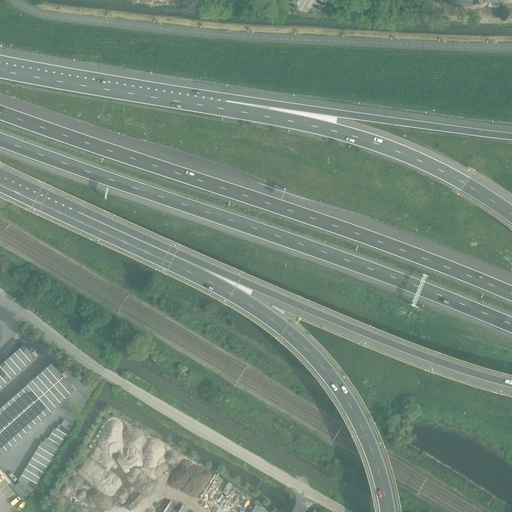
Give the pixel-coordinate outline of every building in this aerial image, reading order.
[(22,346),(0,365),(0,389),(34,360),(39,356),(35,351),(31,353),(24,344),(22,346)] [(51,364),(0,408),(0,453),(1,455),(75,390),(65,380),(68,377),(64,372),(61,375),(51,364)] [(64,420),(60,425),(69,430),(72,425),(64,420)] [(59,424),(56,429),(66,435),(69,430),(60,425),(59,424)] [(54,428),(51,433),(63,441),(66,435),(56,429),(54,428)] [(51,433),(48,438),(60,446),(63,441),(51,433)] [(46,437),(43,443),(56,451),(60,446),(48,438),(46,437)] [(41,441),(38,447),(53,456),(56,451),(43,443),(41,441)] [(38,447),(34,453),(50,462),(53,456),(38,447)] [(34,453),(31,458),(46,467),(50,462),(34,453)] [(31,458),(28,464),(43,473),(46,467),(31,458)] [(28,464),(24,469),(40,479),(43,473),(28,464)] [(24,469),(21,475),(36,484),(40,479),(24,469)] [(21,475),(18,481),(33,490),(37,484),(21,475)]
